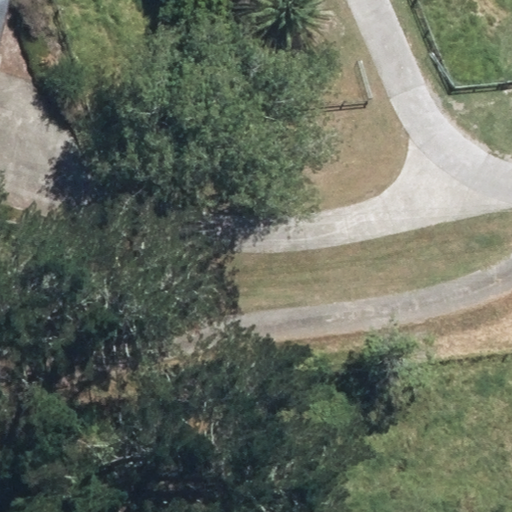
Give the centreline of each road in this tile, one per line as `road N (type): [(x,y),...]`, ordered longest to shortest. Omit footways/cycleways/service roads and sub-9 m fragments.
road 1 (track): [(511,264),(398,302),(27,380),(0,395)]
road 2 (track): [(53,186),(184,217),(345,224),(469,183),(511,179)]
road 3 (track): [(469,183),(366,0)]
